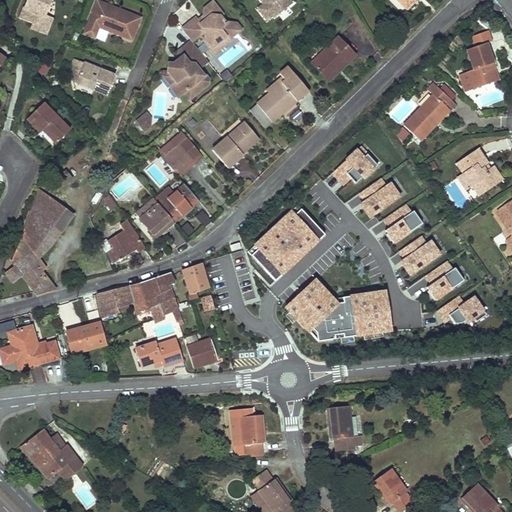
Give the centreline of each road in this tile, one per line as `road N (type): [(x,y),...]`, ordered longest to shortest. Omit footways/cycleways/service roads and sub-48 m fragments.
road 1 (residential): [(0,313),(183,259),(221,237),(464,0)]
road 2 (residential): [(0,399),(286,385)]
road 3 (residential): [(286,385),(511,357)]
road 4 (residential): [(349,221),(264,307),(286,358),(286,385)]
road 5 (residential): [(286,385),(314,491),(345,511)]
